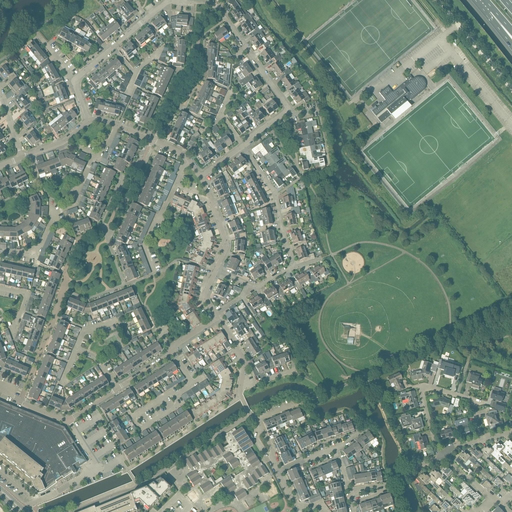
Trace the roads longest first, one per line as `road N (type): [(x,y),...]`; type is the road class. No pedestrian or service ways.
road 1 (residential): [(0,385),(66,419),(217,318)]
road 2 (residential): [(480,439),(470,399),(420,389),(441,455)]
road 3 (unclassified): [(365,375),(511,307)]
road 4 (residential): [(94,154),(72,206),(55,213),(42,242),(0,254)]
road 5 (residential): [(294,265),(276,196),(242,146)]
road 6 (residential): [(286,110),(213,5)]
